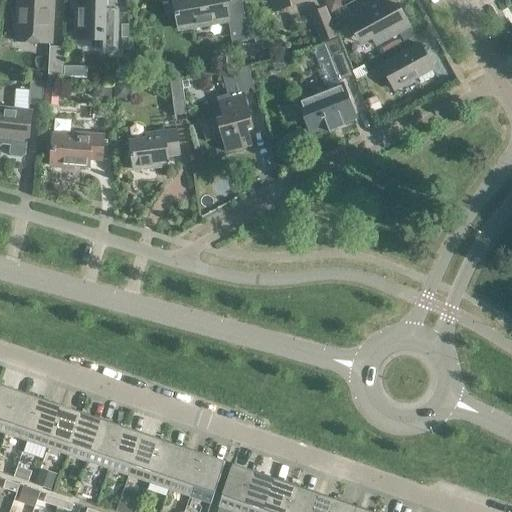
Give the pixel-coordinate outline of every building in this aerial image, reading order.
[(18,0),(16,38),(50,39),(52,0),(18,0)] [(105,0),(75,0),(74,39),(104,40),(103,52),(116,53),(117,23),(105,22),(105,0)] [(225,0),(173,0),(178,30),(229,21),(233,43),(248,40),(243,12),(228,15),(225,0)] [(335,0),(328,0),(326,2),(332,12),(342,6),(339,1),(335,0)] [(367,28),(376,46),(410,27),(397,4),(381,13),(375,1),(345,17),(355,35),(367,28)] [(325,9),(311,14),(322,41),(335,36),(325,9)] [(265,42),(262,29),(253,31),(256,44),(265,42)] [(48,72),(62,73),(64,45),(50,44),(48,72)] [(420,83),(436,75),(419,44),(381,65),(394,90),(417,77),(420,83)] [(329,57),(339,82),(352,76),(343,52),(329,57)] [(64,66),(64,78),(87,79),(87,67),(64,66)] [(253,84),(248,66),(236,69),(240,87),(253,84)] [(365,66),(354,72),(358,79),(369,73),(365,66)] [(174,116),(186,114),(181,79),(169,80),(174,116)] [(28,105),(42,106),(44,82),(30,80),(28,105)] [(45,82),(44,104),(58,105),(60,83),(45,82)] [(111,84),(92,84),(92,96),(110,96),(111,84)] [(356,118),(343,85),(298,103),(310,132),(340,120),(341,124),(356,118)] [(129,87),(117,88),(117,100),(125,99),(129,95),(129,87)] [(247,129),(253,127),(244,95),(219,102),(223,118),(217,120),(226,152),(251,145),(247,129)] [(374,95),(367,99),(373,109),(380,105),(374,95)] [(32,111),(0,107),(0,146),(3,144),(4,138),(28,141),(32,111)] [(167,156),(179,154),(176,130),(146,134),(147,139),(130,141),(131,153),(129,153),(130,157),(132,157),(134,170),(161,166),(160,161),(168,160),(167,156)] [(102,160),(104,136),(75,134),(75,136),(53,134),(50,166),(73,168),(74,165),(89,167),(90,159),(102,160)] [(20,391),(0,384),(0,431),(6,433),(20,391)] [(41,398),(20,391),(6,433),(26,440),(41,398)] [(61,405),(41,398),(26,440),(47,447),(61,405)] [(82,412),(61,405),(47,447),(67,454),(82,412)] [(102,419),(82,412),(67,454),(88,461),(102,419)] [(122,426),(102,419),(88,461),(108,468),(122,426)] [(143,433),(122,426),(108,468),(129,475),(143,433)] [(163,440),(143,433),(129,475),(149,482),(163,440)] [(184,447),(163,440),(149,482),(169,489),(184,447)] [(204,454),(184,447),(169,489),(190,496),(204,454)] [(225,461),(204,454),(190,496),(211,503),(225,461)] [(233,464),(231,469),(219,506),(235,511),(240,511),(254,471),(233,464)] [(20,465),(16,475),(30,480),(34,470),(20,465)] [(35,484),(52,490),(57,474),(40,468),(35,484)] [(263,511),(275,478),(254,471),(240,511),(263,511)] [(285,511),(295,485),(275,478),(263,511),(285,511)] [(19,485),(6,480),(3,488),(17,493),(19,485)] [(308,511),(315,492),(295,485),(285,511),(308,511)] [(24,487),(18,503),(34,508),(40,492),(24,487)] [(331,511),(336,499),(315,492),(308,511),(331,511)] [(60,499),(46,494),(44,502),(57,507),(60,499)] [(74,504),(60,499),(57,507),(71,511),(74,504)] [(354,511),(356,506),(336,499),(331,511),(354,511)] [(120,502),(117,511),(118,511),(131,511),(133,507),(120,502)]
